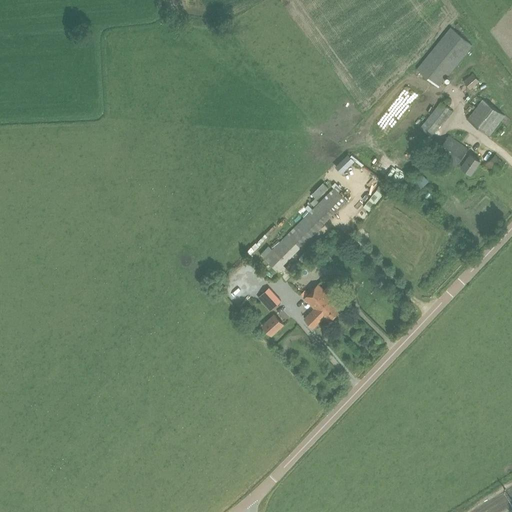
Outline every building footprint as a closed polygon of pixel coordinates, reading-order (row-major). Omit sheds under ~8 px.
[(451,27),(416,70),(439,88),(473,45),(451,27)] [(472,74),(464,81),(470,89),(478,82),(472,74)] [(482,99),(467,119),(490,135),(505,115),(482,99)] [(418,102),(379,149),(411,175),(449,128),(418,102)] [(463,165),(462,167),(471,174),(481,161),(471,154),(470,156),(465,153),(468,149),(449,136),(437,153),(456,166),(459,162),(463,165)] [(343,174),(356,161),(349,154),(336,167),(343,174)] [(496,155),(487,165),(496,173),(505,163),(496,155)] [(335,188),(264,258),(277,271),(348,201),(335,188)] [(314,328),(324,317),(328,322),(342,308),(318,284),(304,298),(315,308),(304,318),(314,328)] [(269,287),(258,297),(270,310),(281,301),(269,287)] [(271,336),(285,324),(275,313),(262,325),(271,336)]
